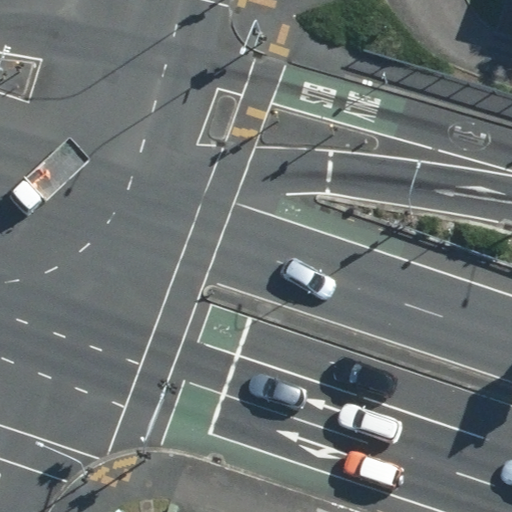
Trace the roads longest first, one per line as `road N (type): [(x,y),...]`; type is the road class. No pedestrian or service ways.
road 1 (primary): [(511,492),(34,303)]
road 2 (primary): [(77,186),(511,338)]
road 3 (residential): [(132,0),(77,186)]
road 4 (residential): [(77,186),(34,303)]
